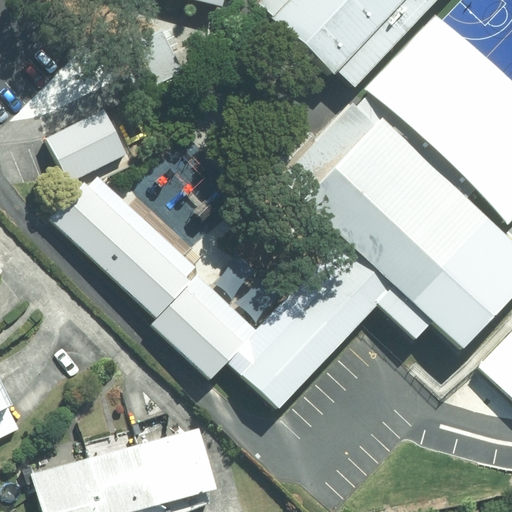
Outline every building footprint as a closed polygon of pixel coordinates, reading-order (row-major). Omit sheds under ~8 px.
[(124,0),(238,27),(244,0),(124,0)] [(271,0),(253,20),(336,105),(434,0),(271,0)] [(121,159),(103,115),(41,141),(59,185),(121,159)] [(383,121),(297,211),(421,327),(507,237),(383,121)] [(181,149),(134,192),(186,249),(207,230),(201,223),(226,199),(215,187),(226,177),(212,162),(202,172),(181,149)] [(272,346),(97,189),(63,226),(294,434),(387,331),(330,281),(272,346)] [(0,278),(1,278),(0,276),(0,411),(16,394),(0,379),(0,278)] [(511,337),(480,373),(511,402),(511,337)] [(198,470),(180,403),(10,449),(27,511),(92,511),(89,499),(198,470)]
